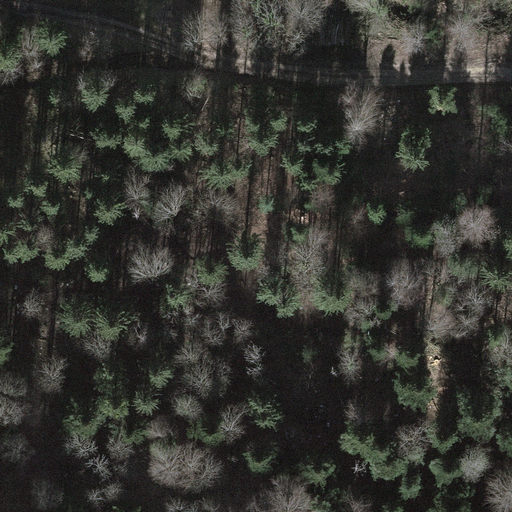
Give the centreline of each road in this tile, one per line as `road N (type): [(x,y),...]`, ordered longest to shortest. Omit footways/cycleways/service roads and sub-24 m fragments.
road 1 (track): [(511,74),(358,77),(236,64),(155,40),(0,71)]
road 2 (track): [(155,40),(0,5)]
